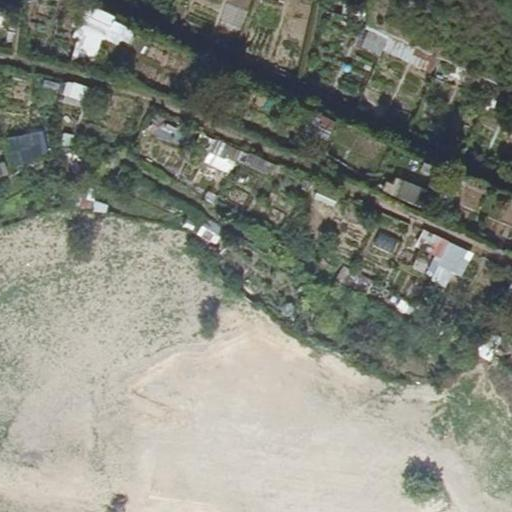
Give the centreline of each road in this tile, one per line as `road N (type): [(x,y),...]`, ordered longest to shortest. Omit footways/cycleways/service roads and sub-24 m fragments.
road 1 (track): [(511,265),(140,95),(0,57)]
road 2 (track): [(511,186),(100,0)]
